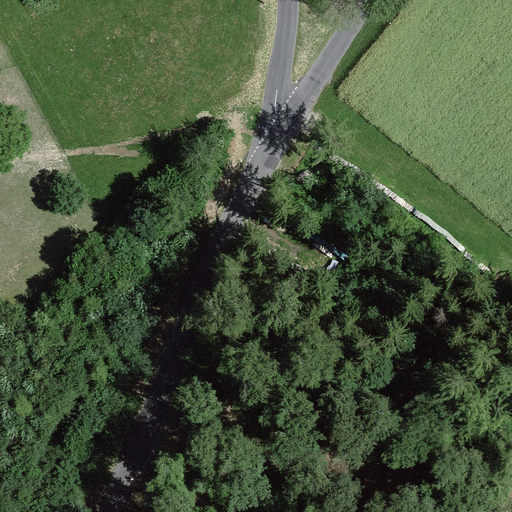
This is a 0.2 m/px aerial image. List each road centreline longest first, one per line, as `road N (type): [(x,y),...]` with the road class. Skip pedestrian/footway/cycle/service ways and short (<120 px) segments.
road 1 (unclassified): [(107,511),(268,145)]
road 2 (unclassified): [(268,145),(376,0)]
road 3 (unclassified): [(289,0),(293,23),(268,145)]
